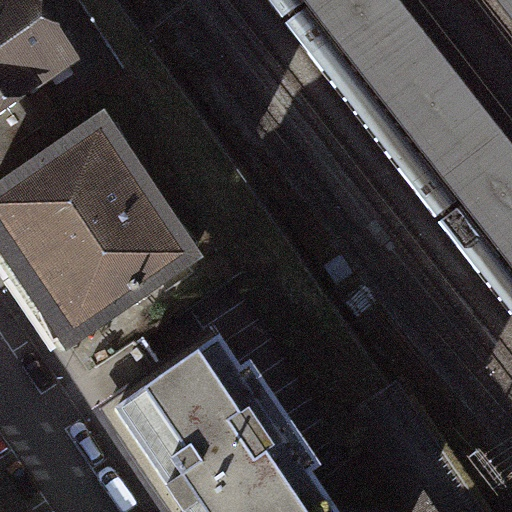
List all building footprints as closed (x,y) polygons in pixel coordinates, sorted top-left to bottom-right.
[(1,0),(0,1),(0,113),(71,65),(27,0),(1,0)] [(302,0),(511,269),(511,144),(399,0),(302,0)] [(511,0),(496,0),(511,20),(511,0)] [(45,144),(0,174),(0,243),(66,341),(203,248),(105,103),(45,144)] [(334,511),(223,345),(105,421),(166,511),(334,511)] [(488,511),(402,380),(348,418),(411,511),(488,511)]
